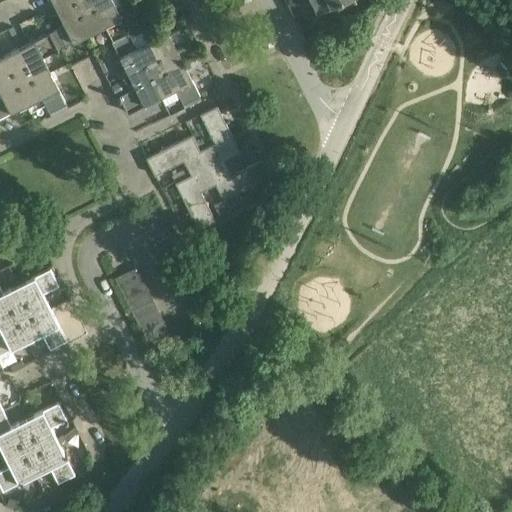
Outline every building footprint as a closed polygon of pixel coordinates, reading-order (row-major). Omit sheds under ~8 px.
[(51,0),(57,9),(73,1),(78,10),(85,6),(82,0),(51,0)] [(112,0),(82,0),(85,6),(93,2),(97,10),(113,1),(112,0)] [(310,0),(316,11),(338,0),(310,0)] [(90,14),(85,6),(78,10),(73,1),(57,9),(64,25),(50,32),(58,49),(90,33),(82,17),(90,14)] [(111,40),(128,32),(113,1),(97,10),(93,2),(85,6),(90,14),(82,17),(90,33),(104,26),(111,40)] [(168,72),(184,64),(176,49),(192,41),(183,24),(151,40),(160,57),(152,61),(156,69),(164,65),(168,72)] [(57,49),(58,49),(50,32),(17,48),(26,65),(18,69),(22,77),(30,73),(34,80),(50,72),(42,57),(55,51),(55,52),(58,51),(57,49)] [(136,48),(130,36),(128,32),(111,40),(127,72),(144,64),(149,73),(156,69),(152,61),(160,57),(151,40),(136,48)] [(26,65),(17,48),(2,55),(0,50),(0,76),(10,72),(15,81),(22,77),(18,69),(26,65)] [(160,76),(156,69),(149,73),(144,64),(127,72),(135,88),(117,98),(118,100),(121,99),(128,112),(160,96),(153,80),(160,76)] [(153,80),(160,96),(175,88),(183,104),(200,96),(184,64),(168,72),(164,65),(156,69),(160,76),(153,80)] [(27,84),(22,77),(15,81),(10,72),(0,76),(0,92),(1,95),(0,96),(0,117),(27,104),(19,88),(27,84)] [(19,88),(27,104),(41,97),(49,112),(66,104),(50,72),(34,80),(30,73),(22,77),(27,84),(19,88)] [(111,86),(116,96),(125,92),(120,81),(111,86)] [(207,167),(224,159),(240,151),(226,123),(229,121),(225,122),(217,106),(200,114),(214,143),(199,150),(207,167)] [(207,167),(199,150),(192,134),(163,149),(162,145),(161,146),(163,149),(146,158),(154,175),(183,160),(191,175),(207,167)] [(269,176),(260,159),(231,174),(224,159),(207,167),(215,184),(223,199),(251,185),(253,189),(254,188),(252,185),(269,176)] [(200,191),(215,184),(207,167),(191,175),(185,177),(175,183),(189,211),(185,213),(186,214),(189,212),(198,229),(215,220),(200,191)] [(182,171),(172,176),(175,183),(185,177),(182,171)] [(171,272),(193,262),(186,248),(164,259),(171,272)] [(177,285),(199,274),(193,262),(171,272),(177,285)] [(121,290),(143,279),(137,267),(115,278),(121,290)] [(33,315),(50,307),(43,293),(59,285),(50,268),(18,284),(26,301),(18,305),(21,311),(29,307),(33,315)] [(184,297),(205,287),(199,274),(177,285),(184,297)] [(126,301),(148,290),(143,279),(121,290),(126,301)] [(26,301),(18,284),(3,292),(0,286),(0,313),(11,308),(14,315),(21,311),(18,305),(26,301)] [(190,310),(211,299),(205,287),(184,297),(190,310)] [(131,311),(153,300),(148,290),(126,301),(131,311)] [(137,322),(159,311),(153,300),(131,311),(137,322)] [(66,340),(50,308),(50,307),(33,315),(29,307),(21,311),(25,320),(18,323),(27,340),(41,333),(49,349),(66,340)] [(25,320),(21,311),(14,315),(11,308),(0,313),(0,329),(1,332),(0,332),(0,353),(27,340),(18,323),(25,320)] [(142,333),(164,321),(159,311),(137,322),(142,333)] [(148,343),(169,332),(164,321),(142,333),(148,343)] [(153,354),(175,343),(169,332),(148,343),(153,354)] [(41,449),(58,441),(57,438),(51,427),(63,420),(65,423),(68,422),(66,419),(58,402),(26,418),(34,435),(26,439),(29,445),(37,441),(41,449)] [(11,425),(3,410),(0,411),(0,446),(0,447),(2,451),(19,442),(22,449),(29,445),(26,439),(34,435),(26,418),(11,425)] [(64,435),(57,438),(58,441),(61,446),(68,442),(66,438),(64,435)] [(26,457),(35,474),(49,467),(57,483),(74,474),(66,456),(67,456),(66,453),(64,454),(61,446),(58,441),(41,449),(37,441),(29,445),(33,453),(26,457)] [(33,453),(29,445),(22,449),(19,442),(2,451),(4,455),(9,465),(0,470),(0,486),(2,491),(20,482),(21,483),(23,482),(22,481),(35,474),(26,457),(33,453)]
